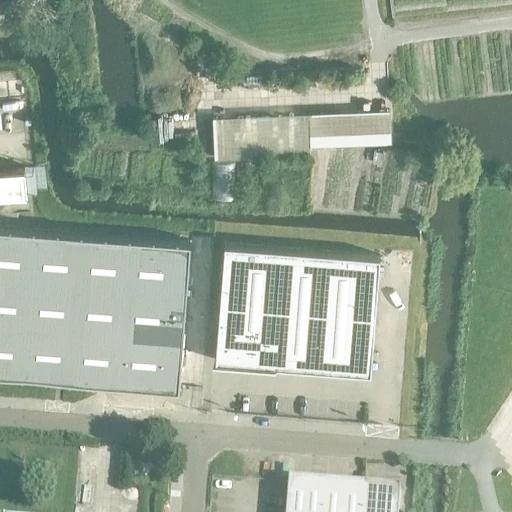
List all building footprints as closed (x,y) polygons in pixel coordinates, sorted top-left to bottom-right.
[(296,70),(295,64),(282,65),(282,72),(296,70)] [(390,111),(213,118),(215,159),(311,155),(311,146),(391,143),(390,111)] [(383,165),(385,152),(375,151),(373,164),(383,165)] [(214,161),(215,194),(232,194),(231,160),(214,161)] [(192,240),(0,225),(0,194),(28,192),(26,165),(0,167),(0,372),(180,386),(192,240)] [(371,371),(381,254),(226,242),(216,359),(277,364),(277,363),(371,371)] [(287,511),(324,511),(327,486),(290,483),(287,511)] [(361,511),(363,488),(327,486),(324,511),(361,511)] [(363,488),(361,511),(399,511),(401,491),(363,488)]
